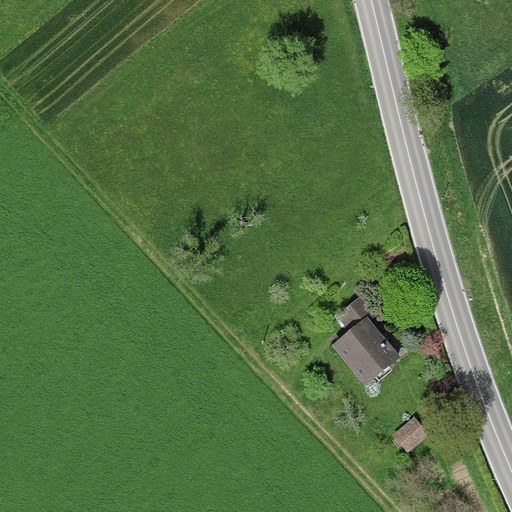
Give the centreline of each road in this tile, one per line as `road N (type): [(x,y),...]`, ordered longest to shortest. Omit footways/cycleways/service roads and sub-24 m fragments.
road 1 (track): [(393,511),(0,87)]
road 2 (secondary): [(371,0),(444,286),(511,471)]
